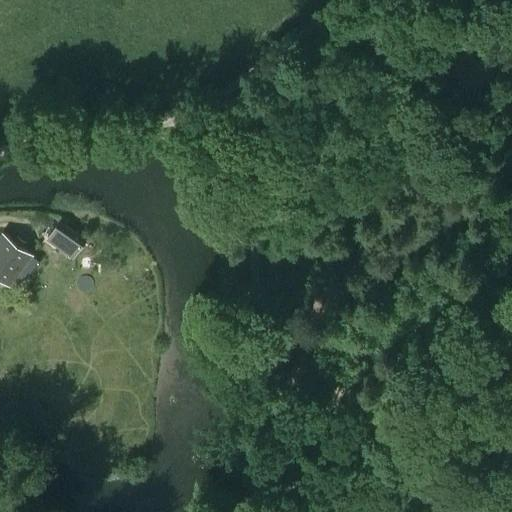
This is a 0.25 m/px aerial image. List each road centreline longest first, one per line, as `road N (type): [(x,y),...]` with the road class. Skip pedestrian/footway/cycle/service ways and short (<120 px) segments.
road 1 (track): [(167,126),(242,189),(259,384),(270,398),(392,458)]
road 2 (track): [(341,0),(276,57),(167,126),(44,136),(0,150)]
